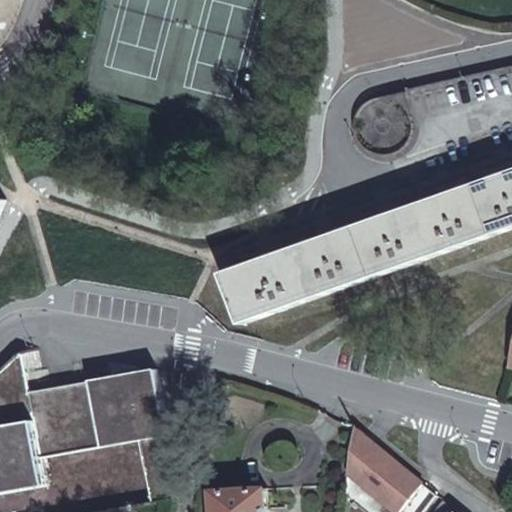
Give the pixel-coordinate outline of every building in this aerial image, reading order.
[(510,101),(511,107),(511,68),(407,92),(415,122),(510,101)] [(245,324),(511,229),(511,170),(226,273),(245,324)] [(0,511),(52,511),(42,456),(141,438),(153,503),(176,498),(185,429),(169,432),(157,370),(33,391),(25,352),(16,357),(0,372),(0,511)] [(395,511),(401,511),(425,485),(398,463),(396,465),(391,462),(390,456),(358,428),(350,471),(356,473),(355,477),(395,511)] [(270,511),(270,491),(218,493),(218,511),(270,511)]
